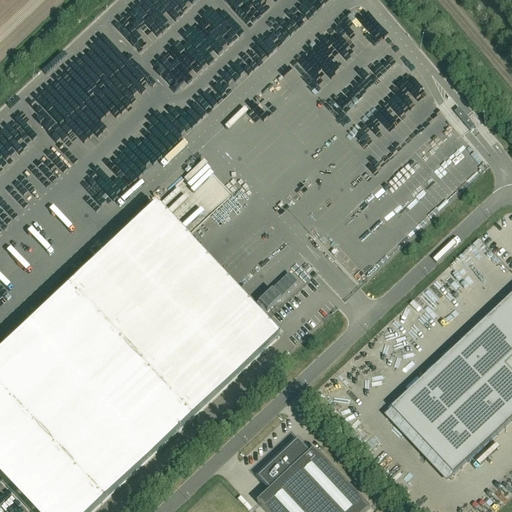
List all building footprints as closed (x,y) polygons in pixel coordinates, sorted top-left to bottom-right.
[(455,113),(463,123),(470,132),(475,128),(467,119),(459,109),(455,113)] [(122,237),(117,242),(69,287),(67,289),(0,351),(0,480),(29,511),(93,511),(160,450),(191,421),(279,338),(155,206),(122,237)] [(271,291),(258,303),(266,312),(280,299),(271,291)] [(511,298),(392,411),(454,477),(511,422),(511,298)] [(272,491),(258,504),(264,511),(367,511),(370,510),(315,451),(310,456),(298,444),(260,479),(272,491)]
